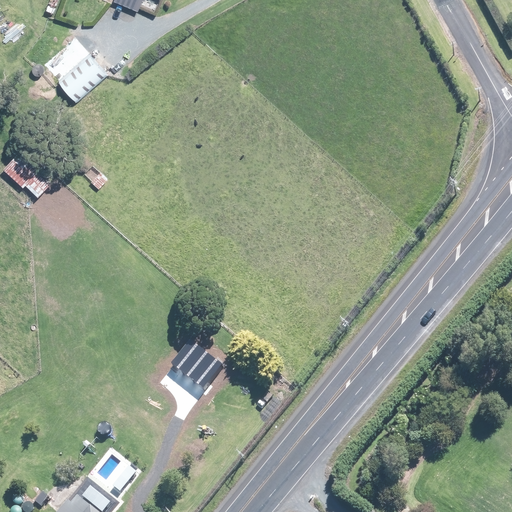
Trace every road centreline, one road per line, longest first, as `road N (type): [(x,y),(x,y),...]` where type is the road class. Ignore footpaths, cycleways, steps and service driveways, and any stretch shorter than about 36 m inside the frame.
road 1 (secondary): [(511,184),(242,511)]
road 2 (unclassified): [(511,116),(445,0)]
